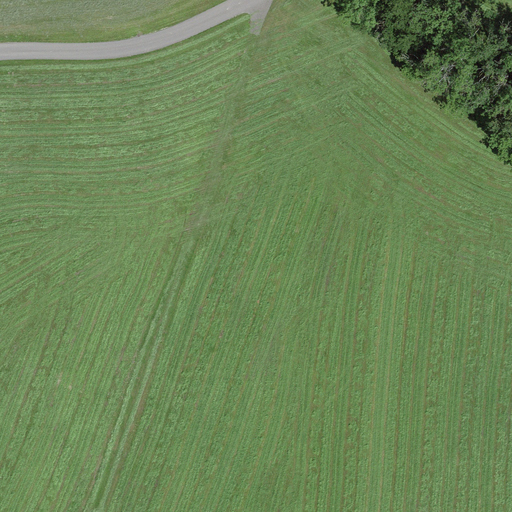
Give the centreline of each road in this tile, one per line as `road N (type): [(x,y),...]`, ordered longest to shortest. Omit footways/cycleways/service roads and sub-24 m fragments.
road 1 (track): [(259,0),(106,511)]
road 2 (unclassified): [(252,0),(135,47),(0,52)]
